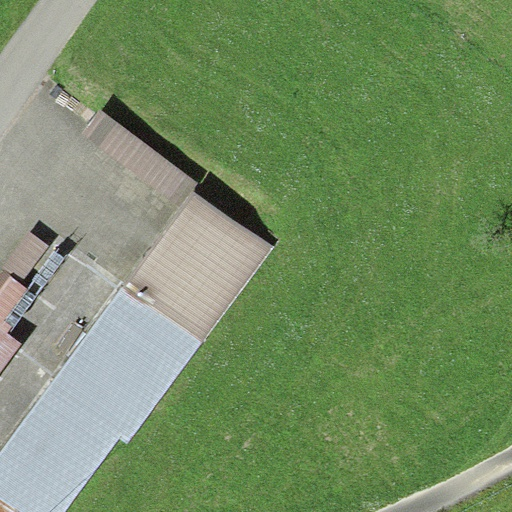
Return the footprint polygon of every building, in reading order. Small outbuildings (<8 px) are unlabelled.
[(83,132),(184,206),(195,191),(202,182),(101,108),(83,132)] [(184,206),(0,456),(0,493),(21,508),(25,511),(62,511),(119,435),(127,441),(271,247),(195,191),(184,206)] [(56,268),(20,245),(6,265),(42,289),(56,268)] [(11,274),(0,289),(0,370),(21,342),(8,333),(13,325),(6,319),(29,287),(11,274)] [(0,493),(0,511),(18,511),(21,508),(0,493)]
